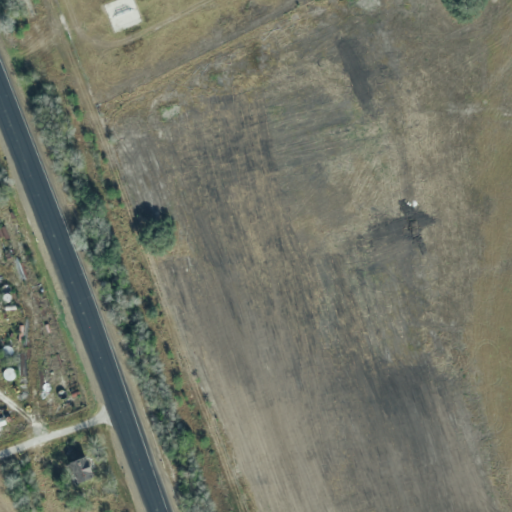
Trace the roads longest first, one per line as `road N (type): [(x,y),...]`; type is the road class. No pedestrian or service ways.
road 1 (trunk): [(0,110),(154,511)]
road 2 (residential): [(0,450),(116,407)]
